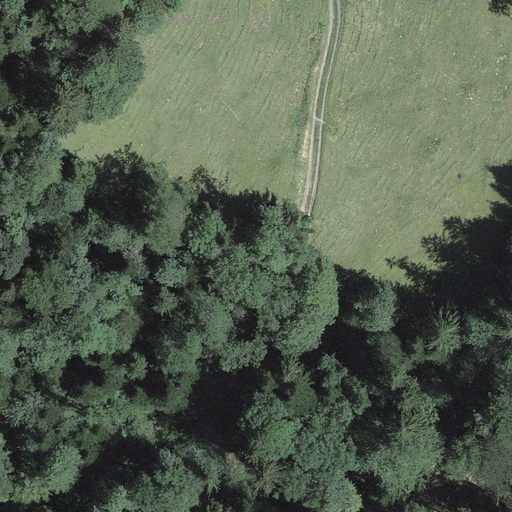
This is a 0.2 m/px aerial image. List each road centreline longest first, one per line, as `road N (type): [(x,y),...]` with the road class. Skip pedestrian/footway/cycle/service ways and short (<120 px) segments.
road 1 (track): [(339,0),(300,233),(248,310),(247,334),(266,343),(297,338),(511,270)]
road 2 (track): [(266,343),(244,379),(103,454),(19,511)]
